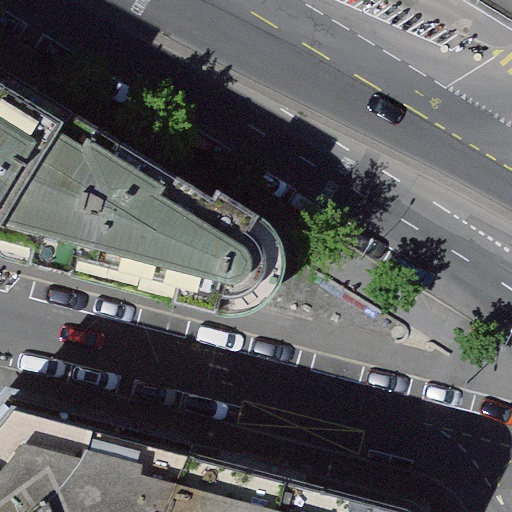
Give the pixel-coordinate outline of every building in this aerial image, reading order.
[(511,0),(454,0),(511,34),(511,0)] [(0,230),(84,132),(3,82),(0,85),(0,230)] [(84,132),(0,230),(0,254),(67,277),(71,264),(175,298),(226,314),(248,314),(263,304),(275,291),(284,269),(285,254),(278,238),(271,227),(266,219),(268,215),(219,191),(212,198),(186,182),(84,132)] [(0,511),(170,511),(205,435),(28,390),(0,424),(0,511)] [(440,511),(436,497),(425,486),(413,481),(205,435),(170,511),(440,511)]
